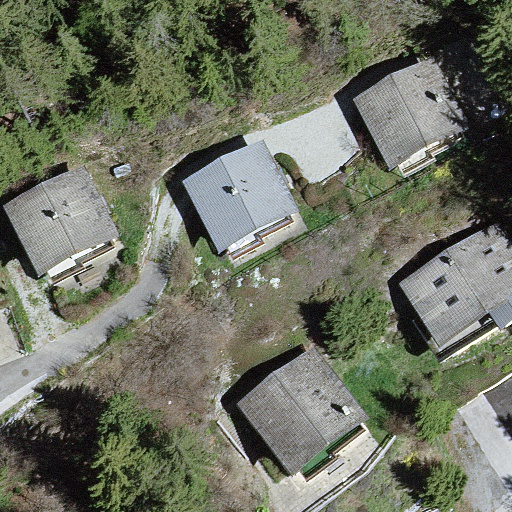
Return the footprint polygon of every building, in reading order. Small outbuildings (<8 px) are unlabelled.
[(351,94),(387,174),(477,134),(440,54),(351,94)] [(184,183),(220,263),(309,223),(273,143),(184,183)] [(4,203),(37,282),(116,250),(84,171),(4,203)] [(511,248),(497,226),(406,284),(453,359),(511,321),(511,248)] [(325,361),(247,410),(283,468),(362,419),(325,361)]
